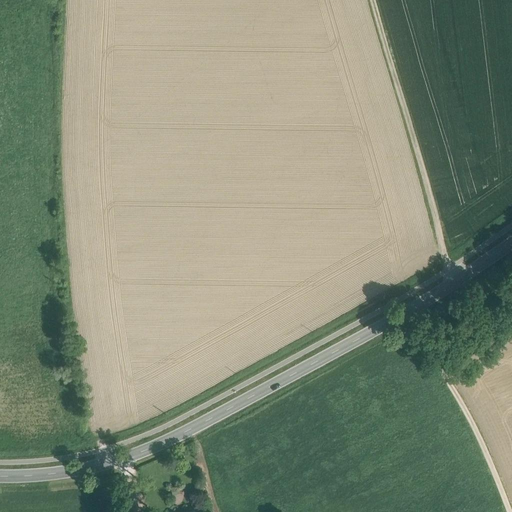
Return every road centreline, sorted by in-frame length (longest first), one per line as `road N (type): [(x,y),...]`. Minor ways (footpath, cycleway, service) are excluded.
road 1 (secondary): [(511,242),(405,313),(126,458),(0,475)]
road 2 (track): [(373,0),(450,284)]
